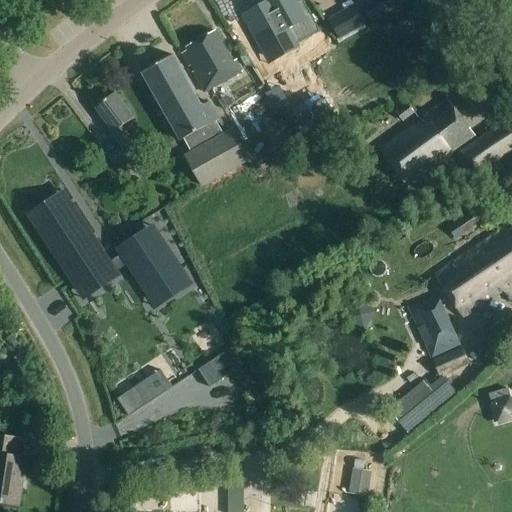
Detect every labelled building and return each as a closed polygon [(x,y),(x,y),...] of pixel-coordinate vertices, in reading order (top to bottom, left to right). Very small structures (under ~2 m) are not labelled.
[(233,0),(234,18),(250,17),(251,32),(265,31),(265,15),(256,16),(255,0),(233,0)] [(298,3),(296,0),(267,0),(265,2),(282,32),(297,24),(303,34),(316,26),(302,1),(298,3)] [(404,0),(379,0),(361,10),(370,25),(407,4),(404,0)] [(329,20),(339,38),(363,25),(353,7),(329,20)] [(13,27),(19,42),(38,35),(31,20),(13,27)] [(230,61),(214,32),(185,47),(187,50),(181,53),(203,93),(243,71),(236,58),(230,61)] [(199,107),(171,55),(141,71),(179,141),(183,139),(191,153),(184,156),(200,186),(245,161),(229,132),(220,137),(213,124),(217,121),(207,103),(199,107)] [(123,152),(135,144),(122,127),(133,119),(113,92),(95,105),(113,131),(110,133),(123,152)] [(511,119),(479,140),(447,98),(379,148),(407,186),(455,151),(470,175),(511,148),(511,119)] [(408,102),(395,111),(401,120),(414,111),(408,102)] [(131,188),(141,180),(128,164),(118,172),(131,188)] [(68,209),(41,227),(75,279),(77,282),(86,295),(88,294),(112,278),(113,277),(112,275),(118,271),(125,266),(131,262),(158,304),(185,286),(149,232),(122,249),(125,253),(119,257),(111,262),(110,263),(103,252),(99,255),(68,209)] [(465,235),(479,225),(472,214),(458,224),(465,235)] [(33,290),(51,283),(27,222),(8,230),(33,290)] [(511,274),(511,225),(506,230),(503,225),(433,275),(463,316),(506,285),(503,281),(511,274)] [(433,360),(441,378),(470,364),(437,294),(407,308),(431,361),(433,360)] [(511,304),(502,307),(509,337),(511,336),(511,304)] [(17,338),(12,343),(20,353),(14,357),(19,363),(30,355),(17,338)] [(232,348),(198,371),(210,388),(243,365),(232,348)] [(425,380),(389,411),(409,434),(445,403),(425,380)] [(143,382),(117,400),(129,417),(156,399),(143,382)] [(508,454),(510,454),(511,453),(511,432),(504,435),(502,435),(508,454)] [(0,503),(19,507),(22,487),(19,486),(23,459),(15,458),(18,440),(0,437),(0,503)] [(368,497),(372,473),(354,469),(350,494),(368,497)] [(319,474),(315,496),(332,499),(337,478),(319,474)] [(241,511),(241,482),(227,482),(227,511),(241,511)]
